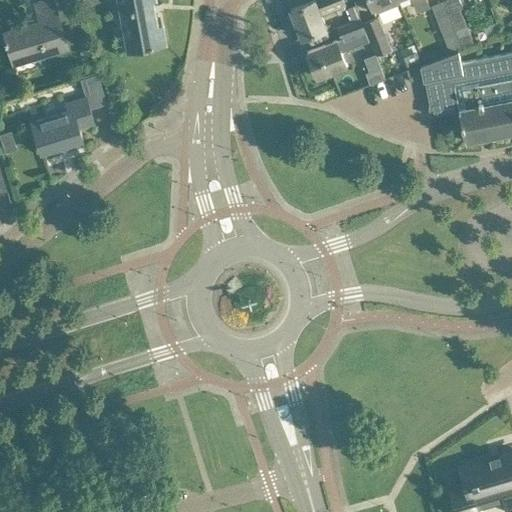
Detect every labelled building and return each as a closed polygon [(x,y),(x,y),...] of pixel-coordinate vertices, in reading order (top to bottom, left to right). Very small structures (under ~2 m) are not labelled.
[(40,21),(5,32),(7,39),(5,40),(6,44),(8,43),(14,63),(15,62),(15,64),(45,55),(44,53),(67,47),(53,0),(45,0),(35,3),(40,21)] [(157,27),(151,0),(119,0),(128,50),(165,43),(162,26),(157,27)] [(301,38),(326,27),(320,12),(345,3),(343,0),(312,0),(290,9),(301,38)] [(400,4),(398,0),(369,0),(375,14),(400,4)] [(426,0),(410,0),(416,12),(430,7),(426,0)] [(461,47),(448,13),(443,0),(432,5),(450,51),(461,47)] [(459,0),(443,0),(448,13),(461,47),(471,43),(468,35),(469,34),(459,9),(462,7),(459,0)] [(354,4),(347,7),(352,19),(359,17),(354,4)] [(347,65),(341,50),(353,45),(349,35),(364,29),(359,17),(352,19),(337,26),(341,36),(307,50),(317,77),(347,65)] [(378,54),(381,58),(387,56),(385,51),(391,49),(378,17),(363,22),(376,55),(378,54)] [(511,51),(461,62),(460,57),(459,51),(420,65),(423,81),(425,80),(430,106),(428,107),(430,116),(459,110),(465,140),(511,131),(511,51)] [(68,110),(32,122),(41,152),(83,139),(80,128),(94,123),(86,97),(66,103),(68,110)] [(511,508),(511,450),(461,466),(467,485),(452,489),(458,511),(475,511),(472,501),(499,493),(505,510),(511,508)]
